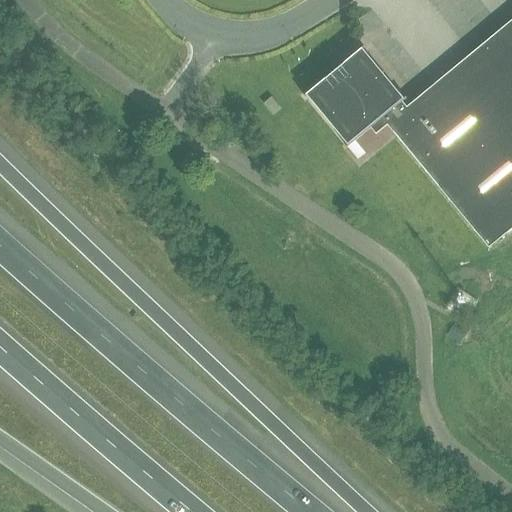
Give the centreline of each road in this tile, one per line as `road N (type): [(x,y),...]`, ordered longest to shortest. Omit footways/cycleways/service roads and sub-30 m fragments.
road 1 (unclassified): [(511,500),(445,447),(424,385),(421,326),(400,278),(378,255),(195,139),(182,94),(214,37)]
road 2 (motorway): [(365,511),(0,163)]
road 3 (motorway): [(312,511),(0,243)]
road 4 (motorway): [(0,347),(190,511)]
road 5 (motorway): [(0,439),(103,511)]
road 6 (unclassified): [(214,37),(264,34),(328,0)]
